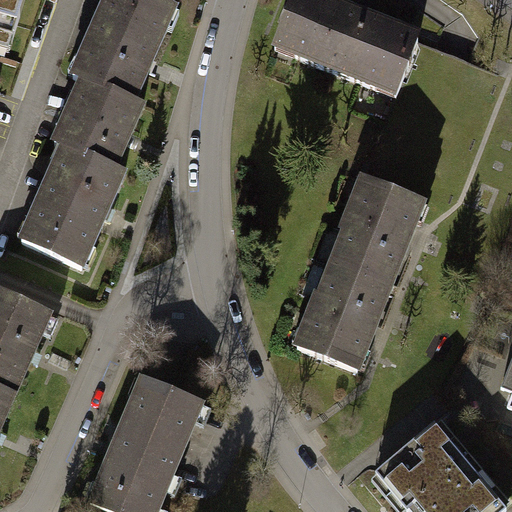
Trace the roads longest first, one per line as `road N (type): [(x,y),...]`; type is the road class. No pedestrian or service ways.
road 1 (residential): [(212,286),(150,297),(133,310),(38,511)]
road 2 (residential): [(212,286),(202,134),(232,0)]
road 3 (residential): [(333,511),(284,454),(243,375),(212,286)]
